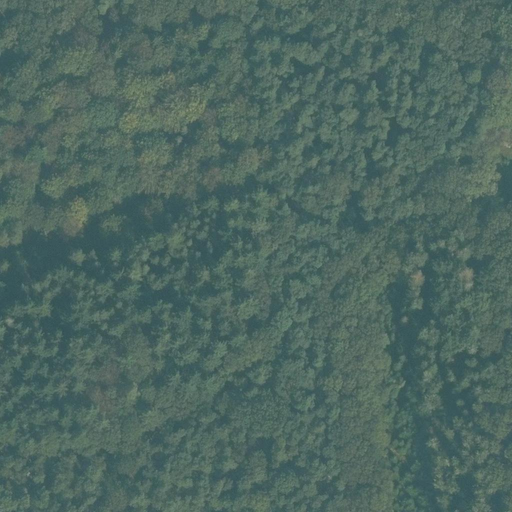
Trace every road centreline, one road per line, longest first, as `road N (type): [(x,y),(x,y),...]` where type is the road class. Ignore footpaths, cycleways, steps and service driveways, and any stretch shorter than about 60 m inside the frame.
road 1 (track): [(259,511),(258,187)]
road 2 (track): [(0,244),(111,245),(130,229),(259,194)]
road 3 (track): [(258,187),(214,8)]
